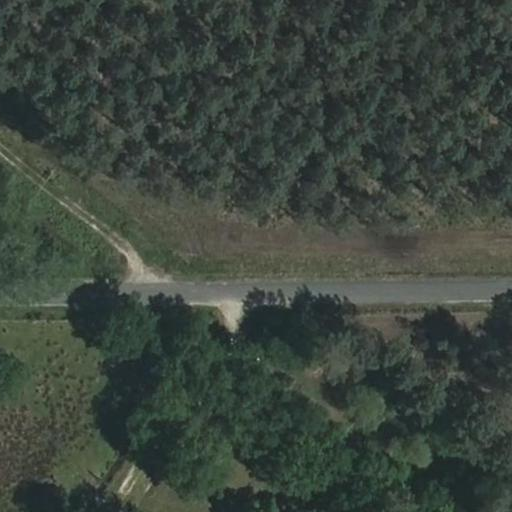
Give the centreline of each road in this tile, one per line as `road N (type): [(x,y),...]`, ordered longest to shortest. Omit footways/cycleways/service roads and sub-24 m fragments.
road 1 (tertiary): [(0,297),(511,290)]
road 2 (track): [(189,294),(0,149)]
